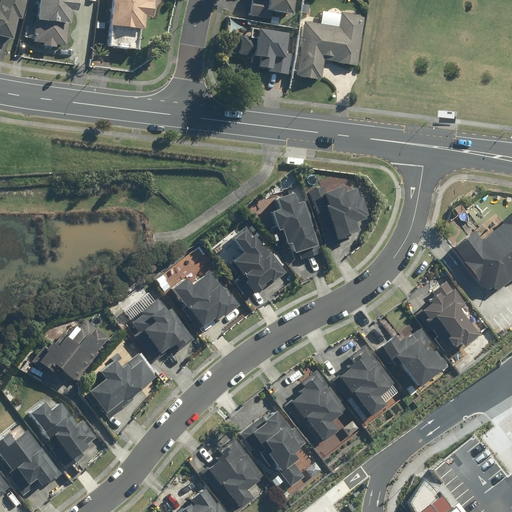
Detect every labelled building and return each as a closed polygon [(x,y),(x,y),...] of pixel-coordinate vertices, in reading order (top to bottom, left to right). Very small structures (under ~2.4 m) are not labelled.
[(0,0),(0,35),(15,39),(18,19),(23,20),(27,0),(0,0)] [(40,0),(39,17),(35,16),(33,41),(42,42),(42,45),(56,46),(56,44),(66,45),(67,23),(69,23),(70,11),(77,11),(77,0),(40,0)] [(143,29),(144,16),(151,16),(152,1),(145,0),(112,0),(108,46),(138,48),(139,29),(143,29)] [(269,19),(270,11),(292,13),(293,0),(250,0),(249,17),(269,19)] [(357,65),(363,16),(321,10),(320,23),(303,21),(295,75),(321,78),(324,61),(357,65)] [(288,32),(255,29),(251,28),(250,38),(241,36),(239,54),(252,56),(251,67),(274,70),(274,73),(289,75),(291,54),(285,53),(288,32)] [(338,243),(336,240),(356,233),(352,223),(367,218),(357,188),(343,193),(341,187),(324,193),(322,186),(318,187),(307,191),(326,247),(338,243)] [(276,198),(279,207),(280,210),(271,213),(275,226),(271,227),(276,246),(290,242),(293,252),(315,245),(301,201),(294,203),(291,193),(276,198)] [(471,232),(453,246),(485,286),(491,281),(496,288),(511,275),(511,212),(502,220),(504,223),(479,242),(471,232)] [(239,277),(233,281),(247,300),(265,286),(262,283),(269,278),(271,281),(282,273),(246,227),(232,238),(243,253),(229,264),(239,277)] [(186,307),(182,310),(198,330),(213,318),(215,322),(236,305),(209,271),(191,285),(185,279),(172,290),(186,307)] [(447,350),(458,341),(462,345),(477,332),(458,309),(465,304),(446,279),(432,290),(434,292),(427,298),(430,301),(413,314),(427,332),(431,329),(447,350)] [(170,307),(166,311),(155,297),(138,311),(141,315),(132,322),(139,332),(133,336),(154,362),(162,355),(161,354),(172,345),(177,351),(194,338),(170,307)] [(86,319),(70,338),(61,330),(34,363),(47,374),(49,371),(53,374),(56,370),(59,372),(60,371),(72,380),(108,337),(86,319)] [(395,366),(399,363),(417,386),(446,363),(418,327),(399,342),(392,334),(375,348),(389,366),(393,363),(395,366)] [(347,357),(350,360),(345,364),(347,367),(331,380),(348,401),(351,399),(365,417),(384,403),(377,394),(393,381),(364,344),(347,357)] [(92,406),(97,402),(106,414),(109,411),(111,415),(130,400),(128,397),(154,376),(136,353),(119,367),(113,360),(98,372),(104,379),(90,390),(83,395),(92,406)] [(298,381),(301,385),(296,388),(299,391),(282,404),(298,426),(302,423),(317,443),(336,429),(329,420),(345,408),(314,368),(298,381)] [(57,403),(47,410),(42,403),(29,413),(53,446),(50,449),(66,470),(77,461),(74,456),(87,446),(86,445),(95,438),(82,421),(75,426),(57,403)] [(258,458),(261,456),(270,468),(273,466),(288,488),(304,476),(293,461),(296,458),(290,450),(303,440),(291,424),(286,427),(273,409),(261,418),(259,415),(238,430),(258,458)] [(446,444),(462,430),(455,423),(440,437),(446,444)] [(26,431),(13,440),(7,433),(0,438),(0,456),(11,471),(6,475),(22,497),(32,489),(29,484),(35,480),(39,486),(49,479),(52,482),(62,474),(43,449),(41,451),(26,431)] [(233,436),(218,448),(221,452),(214,457),(216,458),(199,472),(215,491),(219,488),(236,509),(251,497),(245,489),(264,474),(233,436)] [(404,502),(405,511),(459,511),(439,485),(417,474),(404,502)] [(0,495),(5,491),(9,487),(0,476),(0,495)] [(187,496),(190,499),(172,511),(222,511),(204,488),(202,485),(187,496)]
